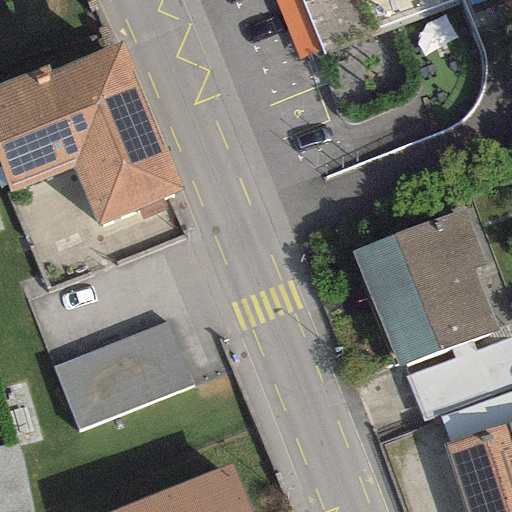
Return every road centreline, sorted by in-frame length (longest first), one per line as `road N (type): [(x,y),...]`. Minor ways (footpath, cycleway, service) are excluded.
road 1 (unclassified): [(342,511),(139,0)]
road 2 (track): [(149,22),(0,77)]
